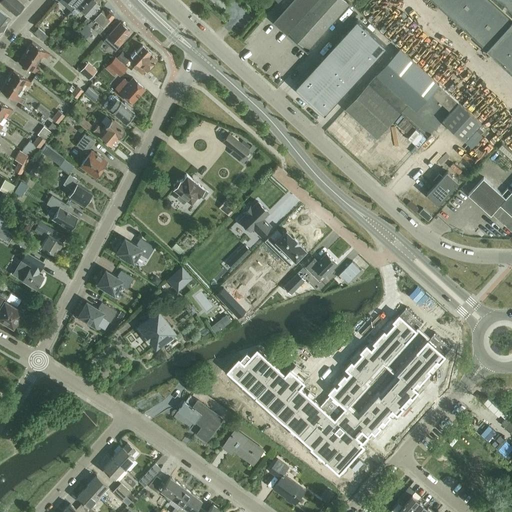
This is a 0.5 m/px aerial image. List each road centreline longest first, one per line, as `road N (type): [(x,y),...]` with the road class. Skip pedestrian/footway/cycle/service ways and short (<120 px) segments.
road 1 (unclassified): [(511,258),(457,254),(426,240),(167,0)]
road 2 (secondary): [(484,324),(318,178),(204,59)]
road 3 (residential): [(37,360),(165,109),(204,59)]
road 4 (residential): [(257,511),(125,416)]
road 5 (unknown): [(511,122),(404,22)]
road 6 (residential): [(39,511),(125,416)]
